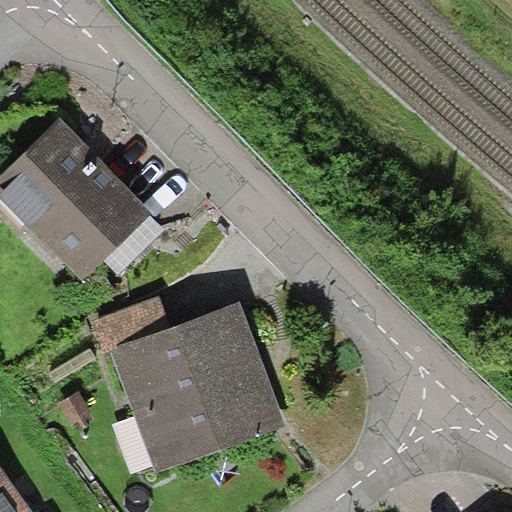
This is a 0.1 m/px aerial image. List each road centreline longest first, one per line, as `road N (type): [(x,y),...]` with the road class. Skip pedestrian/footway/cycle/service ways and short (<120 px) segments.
road 1 (residential): [(43,0),(456,407)]
road 2 (residential): [(319,511),(456,407)]
